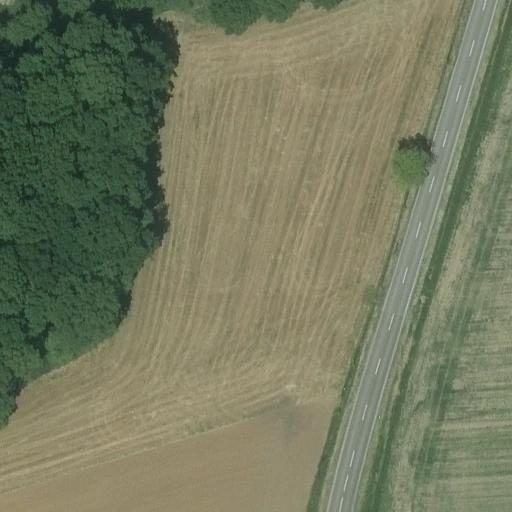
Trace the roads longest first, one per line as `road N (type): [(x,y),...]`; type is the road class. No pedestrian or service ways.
road 1 (tertiary): [(486,0),(340,511)]
road 2 (track): [(196,0),(0,63)]
